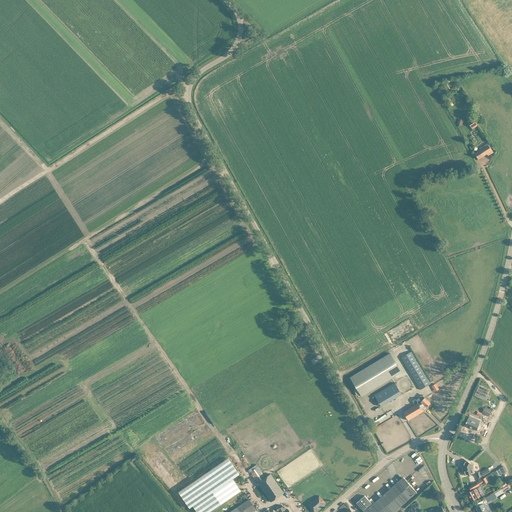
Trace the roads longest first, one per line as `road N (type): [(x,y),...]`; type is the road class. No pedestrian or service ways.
road 1 (unclassified): [(385,460),(187,108),(186,80),(235,38),(235,18),(220,0)]
road 2 (unclassified): [(445,439),(491,330),(511,246)]
